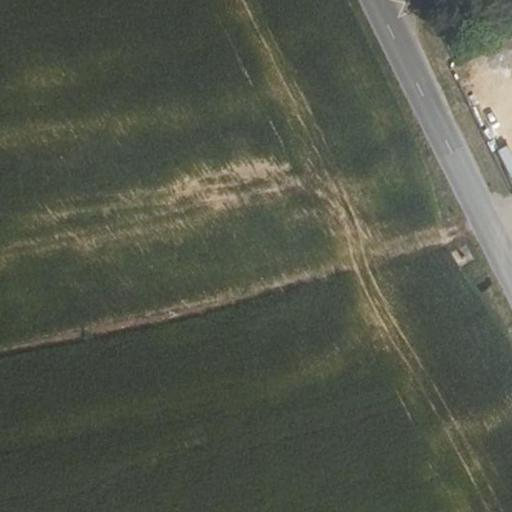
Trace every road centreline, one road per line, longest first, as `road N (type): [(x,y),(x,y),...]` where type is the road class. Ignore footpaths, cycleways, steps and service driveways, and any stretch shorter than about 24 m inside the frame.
road 1 (track): [(485,226),(379,265),(0,352)]
road 2 (tertiary): [(511,283),(378,0)]
